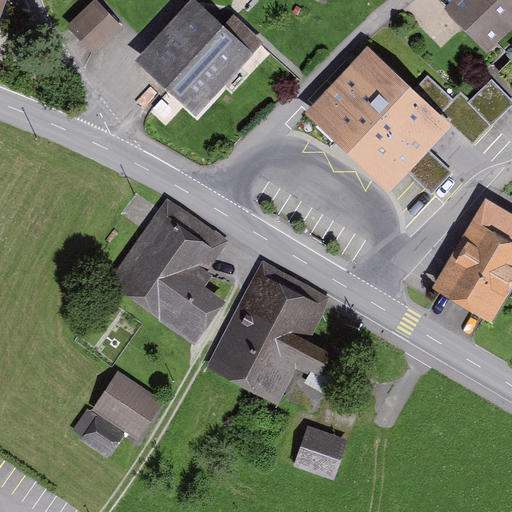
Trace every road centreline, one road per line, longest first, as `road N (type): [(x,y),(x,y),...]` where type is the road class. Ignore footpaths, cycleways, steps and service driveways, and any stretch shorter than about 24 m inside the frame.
road 1 (track): [(101,511),(191,380),(267,239)]
road 2 (residential): [(400,0),(268,131),(213,207)]
road 3 (residential): [(511,168),(469,193),(373,305)]
road 4 (secondary): [(213,207),(373,305)]
road 5 (unclassified): [(111,149),(34,0)]
road 6 (secondary): [(373,305),(511,384)]
road 7 (secondary): [(0,103),(111,149)]
